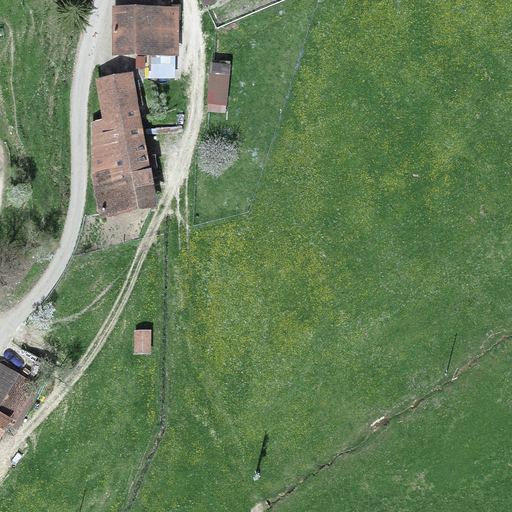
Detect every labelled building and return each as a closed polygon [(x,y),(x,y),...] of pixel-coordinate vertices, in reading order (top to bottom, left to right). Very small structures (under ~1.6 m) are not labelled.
[(174,9),(116,9),(118,78),(129,76),(129,80),(148,80),(149,51),(174,52),(174,9)] [(101,215),(153,206),(147,168),(142,168),(129,80),(129,76),(118,78),(101,81),(108,121),(94,123),(92,175),(101,215)] [(228,79),(213,77),(209,102),(224,104),(228,79)] [(135,352),(151,352),(152,333),(136,333),(135,352)] [(0,443),(33,386),(0,366),(0,443)]
